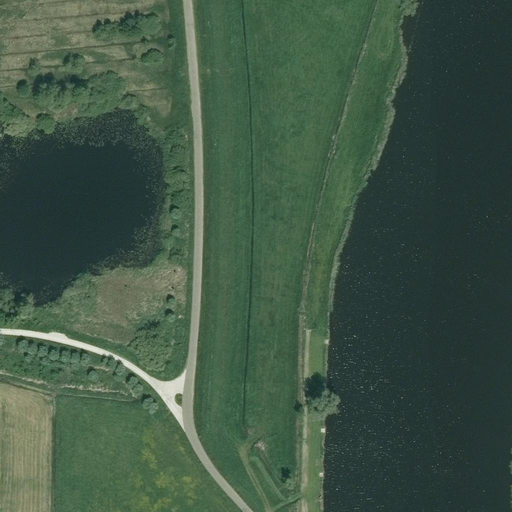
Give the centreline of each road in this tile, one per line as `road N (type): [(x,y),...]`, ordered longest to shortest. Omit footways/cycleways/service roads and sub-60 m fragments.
road 1 (unclassified): [(188,382),(198,144),(187,0)]
road 2 (unclassified): [(157,387),(94,349),(0,332)]
